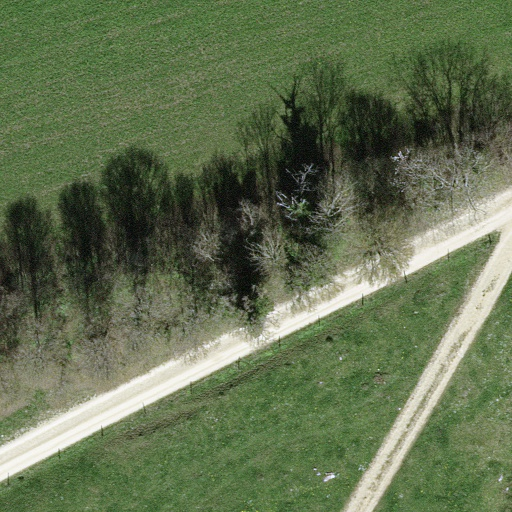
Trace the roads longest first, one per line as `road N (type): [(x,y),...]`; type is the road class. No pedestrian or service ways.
road 1 (track): [(0,462),(511,193)]
road 2 (track): [(511,224),(355,511)]
